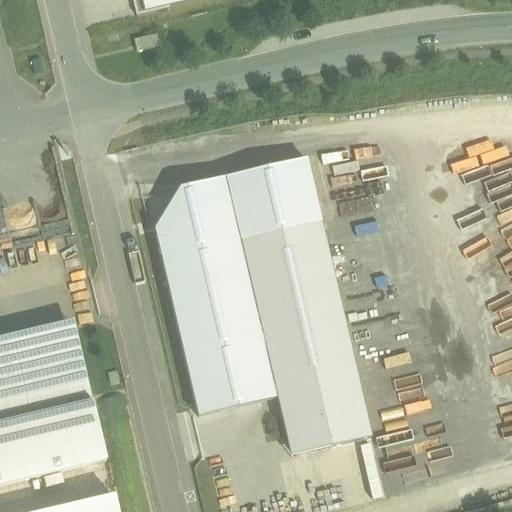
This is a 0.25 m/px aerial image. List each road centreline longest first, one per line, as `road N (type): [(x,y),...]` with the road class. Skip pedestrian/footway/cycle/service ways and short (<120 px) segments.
road 1 (unclassified): [(511,32),(388,45),(86,113)]
road 2 (unclassified): [(178,511),(86,113)]
